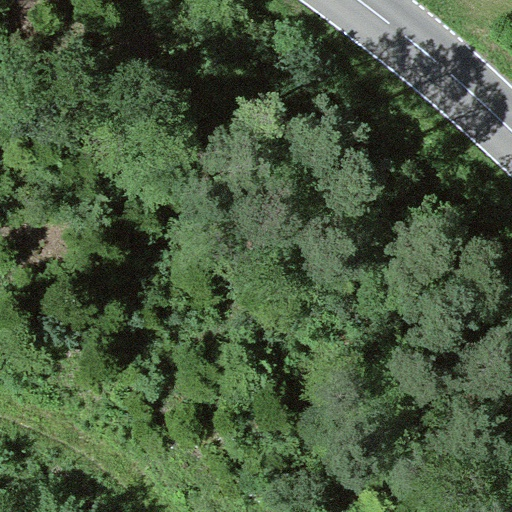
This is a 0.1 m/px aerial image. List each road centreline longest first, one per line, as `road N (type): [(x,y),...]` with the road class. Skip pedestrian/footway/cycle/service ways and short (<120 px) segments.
road 1 (secondary): [(350,0),(511,133)]
road 2 (track): [(0,401),(68,428),(165,511)]
